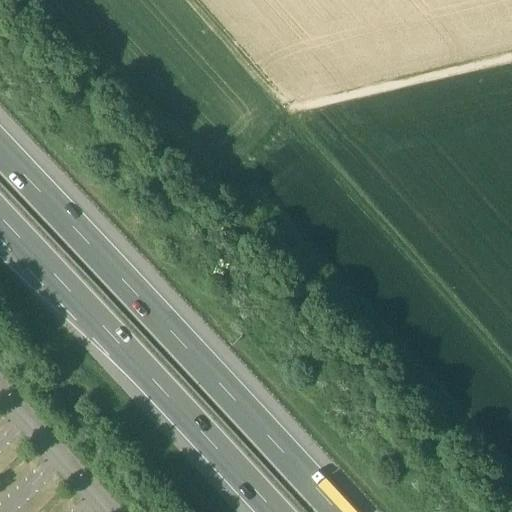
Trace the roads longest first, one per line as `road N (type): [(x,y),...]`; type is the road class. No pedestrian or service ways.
road 1 (motorway): [(343,511),(0,144)]
road 2 (motorway): [(0,221),(263,511)]
